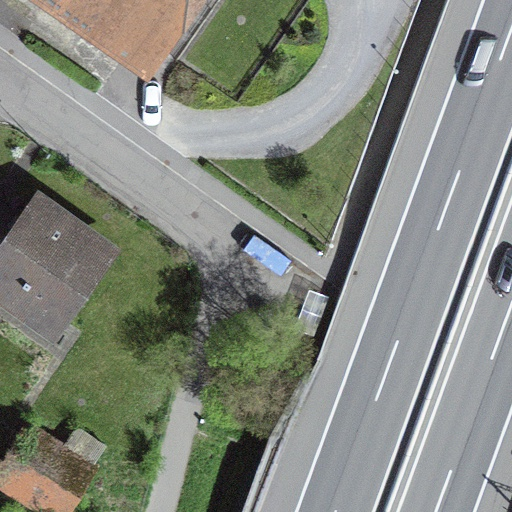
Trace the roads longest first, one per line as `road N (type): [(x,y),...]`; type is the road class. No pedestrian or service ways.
road 1 (motorway): [(511,30),(337,511)]
road 2 (unknown): [(119,164),(261,136),(296,117),(334,53),(340,0)]
road 3 (unclassified): [(0,78),(229,243)]
road 4 (motorway): [(438,511),(511,308)]
